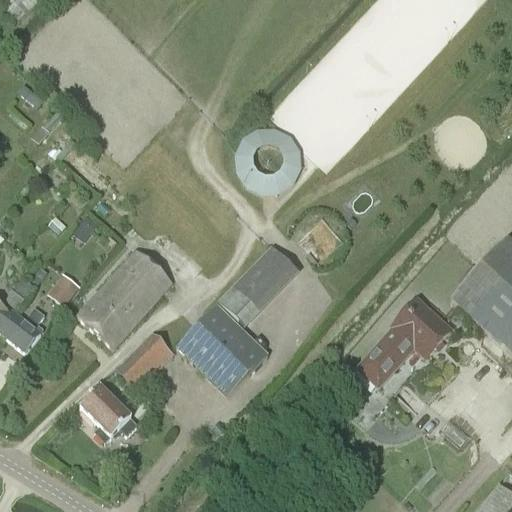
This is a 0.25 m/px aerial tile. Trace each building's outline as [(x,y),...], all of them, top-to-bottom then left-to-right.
[(282,205),(307,152),(254,126),(228,179),(282,205)] [(317,264),(342,244),(323,220),(298,240),(317,264)] [(85,222),(71,238),(83,248),(96,231),(85,222)] [(511,249),(506,244),(451,306),(511,360),(511,249)] [(134,258),(77,324),(112,355),(170,289),(134,258)] [(36,274),(28,285),(35,290),(43,279),(36,274)] [(63,280),(46,300),(62,313),(78,292),(63,280)] [(21,283),(4,306),(16,315),(33,293),(21,283)] [(392,332),(393,333),(357,369),(376,388),(413,351),(426,362),(450,335),(416,304),(392,332)] [(0,332),(11,321),(10,320),(0,311),(0,332)] [(229,404),(268,362),(215,311),(175,352),(229,404)] [(12,318),(10,320),(11,321),(0,332),(0,340),(22,359),(38,339),(32,335),(42,323),(32,315),(23,327),(12,318)] [(127,401),(170,359),(152,341),(109,383),(127,401)] [(136,432),(130,425),(99,393),(79,413),(99,434),(94,439),(104,449),(109,444),(110,445),(120,435),(126,442),(136,432)] [(434,503),(451,485),(435,469),(418,487),(434,503)] [(511,511),(511,500),(502,492),(486,511),(511,511)]
